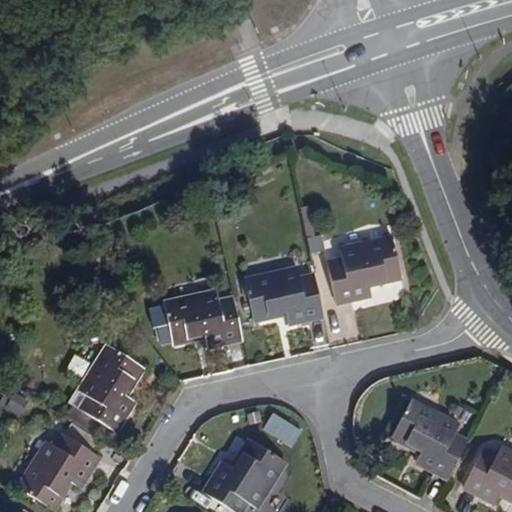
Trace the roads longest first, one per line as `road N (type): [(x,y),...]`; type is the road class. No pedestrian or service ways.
road 1 (tertiary): [(0,195),(260,79),(383,37)]
road 2 (residential): [(383,37),(472,261),(503,305)]
road 3 (residential): [(326,375),(194,400),(123,511)]
road 4 (residential): [(503,305),(436,355),(326,375)]
road 5 (residential): [(326,375),(352,484),(405,511)]
road 6 (tertiary): [(383,37),(501,0)]
